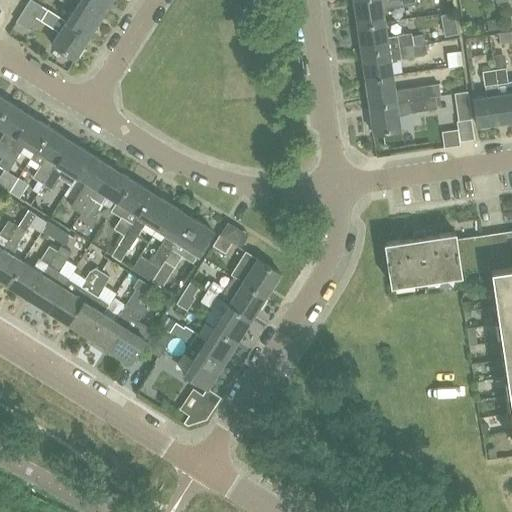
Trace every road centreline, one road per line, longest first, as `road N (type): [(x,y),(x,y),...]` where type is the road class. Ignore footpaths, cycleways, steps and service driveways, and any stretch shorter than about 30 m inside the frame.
road 1 (residential): [(200,469),(326,275),(338,246),(340,187)]
road 2 (residential): [(90,108),(198,173),(253,188),(340,187)]
road 3 (unclassified): [(200,469),(0,339)]
road 4 (residential): [(340,187),(309,0)]
road 5 (residential): [(340,187),(511,162)]
road 6 (residential): [(90,108),(157,0)]
